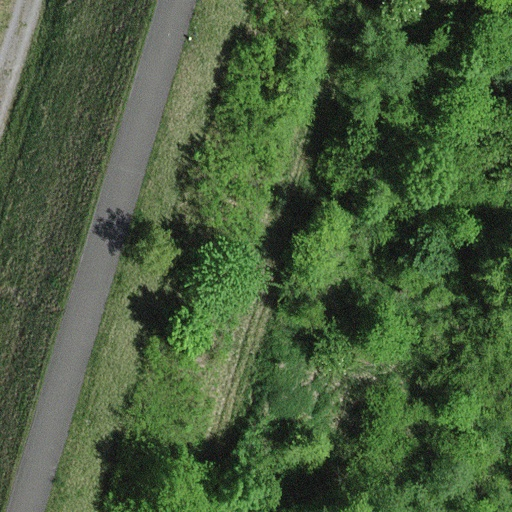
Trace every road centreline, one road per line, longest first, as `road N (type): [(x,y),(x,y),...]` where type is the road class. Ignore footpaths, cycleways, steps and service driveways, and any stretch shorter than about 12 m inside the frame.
road 1 (track): [(339,0),(186,511)]
road 2 (track): [(36,511),(188,0)]
road 3 (track): [(38,0),(0,125)]
